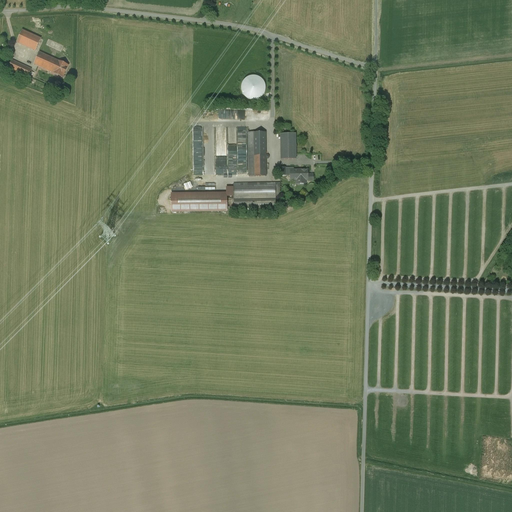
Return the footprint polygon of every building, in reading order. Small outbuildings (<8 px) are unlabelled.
[(41,39),(22,31),(17,42),(36,51),(41,39)] [(53,72),(58,60),(41,53),(35,64),(53,72)] [(32,69),(12,60),(8,67),(28,77),(32,69)] [(58,60),(53,72),(63,77),(68,65),(58,60)] [(253,95),(252,98),(263,100),(267,79),(248,75),(244,93),(253,95)] [(215,130),(204,130),(204,173),(208,173),(208,174),(215,174),(215,130)] [(266,133),(249,133),(249,177),(266,177),(266,133)] [(295,134),(280,135),(281,160),(296,160),(295,134)] [(229,156),(230,174),(238,174),(237,161),(234,161),(234,156),(229,156)] [(308,170),(293,171),(290,171),(290,173),(290,176),(290,180),(298,180),(298,183),(305,182),(305,180),(308,180),(308,174),(308,170)] [(276,183),(234,184),(234,201),(276,201),(276,197),(276,189),(276,183)] [(227,196),(171,196),(172,211),(227,210),(227,196)] [(276,201),(234,201),(234,209),(276,208),(276,201)]
